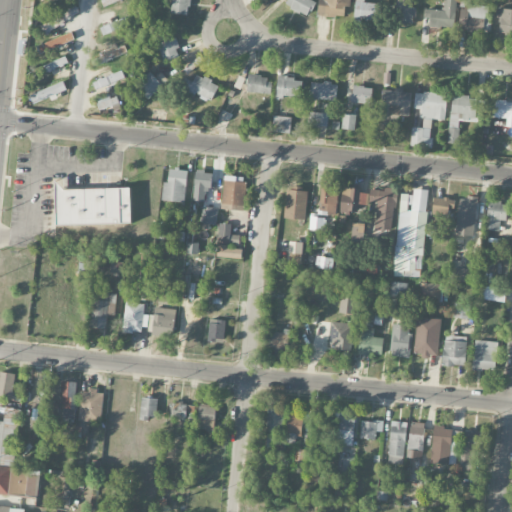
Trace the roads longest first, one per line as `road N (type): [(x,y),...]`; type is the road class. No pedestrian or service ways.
road 1 (residential): [(511,176),(0,123)]
road 2 (residential): [(511,403),(0,350)]
road 3 (residential): [(273,152),(235,511)]
road 4 (residential): [(511,70),(294,47),(243,16)]
